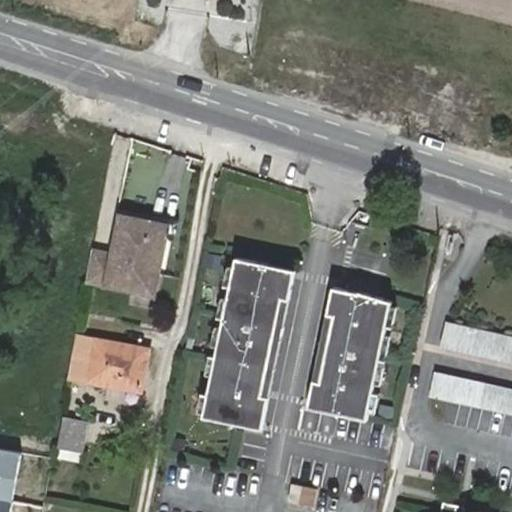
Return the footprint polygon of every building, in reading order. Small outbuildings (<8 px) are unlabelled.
[(283,38),(277,66),(339,79),(345,52),(283,38)] [(164,216),(115,207),(114,211),(163,221),(164,216)] [(87,246),(80,278),(150,291),(163,221),(114,211),(106,250),(87,246)] [(264,427),(296,267),(281,264),(236,256),(205,415),(264,427)] [(368,421),(395,301),(362,293),(361,294),(336,289),(309,408),(368,421)] [(79,335),(73,376),(145,388),(152,348),(79,335)] [(66,418),(61,447),(82,450),(87,422),(66,418)] [(0,511),(12,511),(23,452),(0,447),(0,511)] [(301,504),(304,487),(293,485),(290,502),(296,503),(301,504)]
